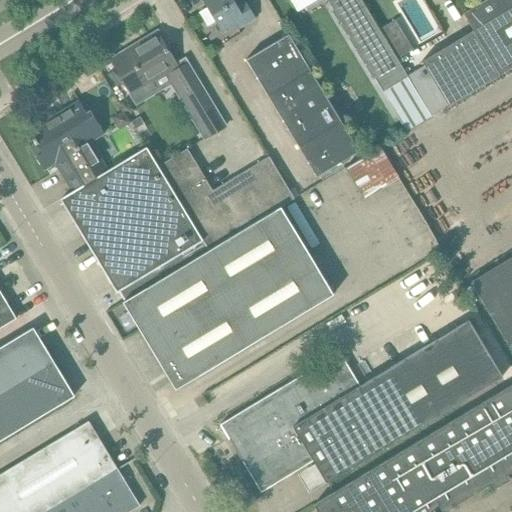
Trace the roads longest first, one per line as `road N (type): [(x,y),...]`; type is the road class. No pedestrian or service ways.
road 1 (unclassified): [(201,511),(0,177)]
road 2 (unknown): [(134,401),(295,315),(362,257)]
